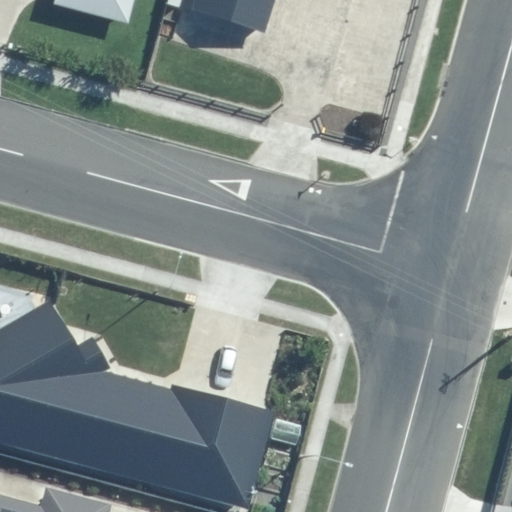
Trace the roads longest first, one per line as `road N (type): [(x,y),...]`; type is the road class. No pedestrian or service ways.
road 1 (residential): [(0,149),(451,269)]
road 2 (unclassified): [(386,511),(451,269)]
road 3 (unclassified): [(451,269),(511,45)]
